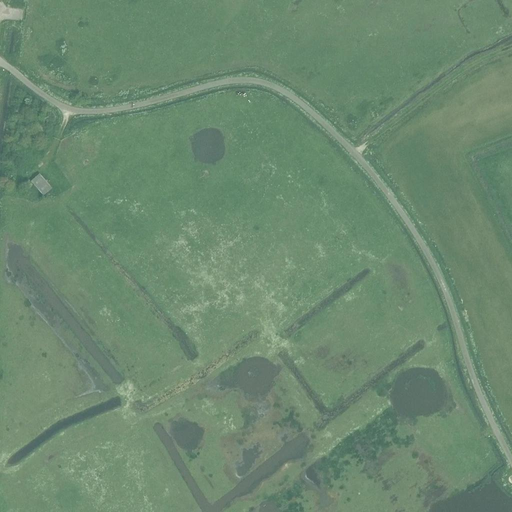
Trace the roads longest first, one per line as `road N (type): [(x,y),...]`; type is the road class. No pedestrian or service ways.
road 1 (unclassified): [(511,462),(444,290),(406,218),(357,154),(297,100),(242,79),(86,111),(67,108),(0,63)]
road 2 (track): [(357,154),(466,70),(511,48)]
